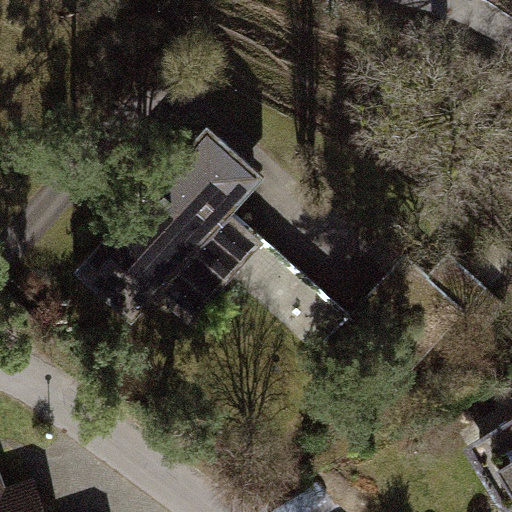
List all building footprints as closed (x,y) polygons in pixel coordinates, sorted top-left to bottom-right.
[(274,0),(266,23),(302,35),(314,0),(274,0)] [(209,121),(76,269),(133,320),(159,292),(187,317),(228,272),(317,351),(350,314),(233,209),(266,173),(209,121)] [(418,262),(362,325),(409,367),(465,303),(488,324),(507,303),(484,283),(486,281),(450,249),(430,272),(418,262)] [(511,456),(500,464),(511,485),(511,416),(509,418),(511,421),(500,427),(511,446),(511,456)] [(0,486),(0,511),(42,511),(32,484),(3,494),(0,486)]
